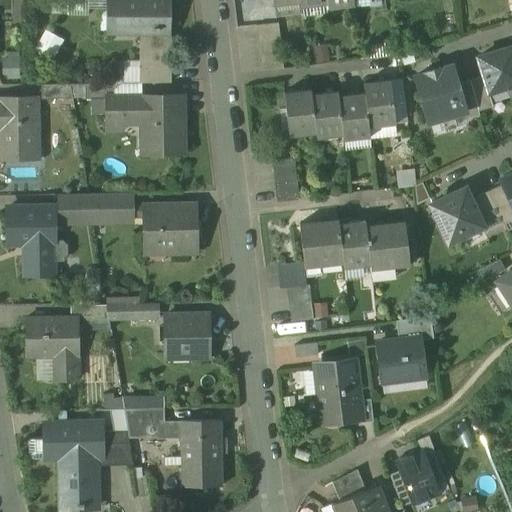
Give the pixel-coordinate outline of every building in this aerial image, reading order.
[(170,0),(105,0),(106,30),(141,30),(142,57),(139,57),(139,83),(172,82),(170,0)] [(277,22),(254,25),(256,37),(279,35),(277,22)] [(279,35),(256,37),(257,49),(280,46),(279,35)] [(280,46),(257,49),(258,60),(282,57),(280,46)] [(511,46),(477,57),(483,76),(488,92),(511,85),(511,46)] [(282,57),(258,60),(260,72),(283,69),(282,57)] [(440,68),(425,73),(425,74),(414,77),(427,122),(464,111),(465,111),(457,84),(453,72),(446,68),(440,69),(440,68)] [(483,76),(469,80),(478,111),(492,106),(488,92),(483,76)] [(478,111),(469,80),(457,84),(465,111),(464,111),(466,119),(479,115),(478,111)] [(389,81),(363,84),(364,93),(368,123),(393,120),(389,81)] [(115,97),(115,83),(84,84),(85,99),(105,99),(105,98),(115,97)] [(70,84),(40,85),(41,100),(72,100),(70,84)] [(310,91),(283,94),(288,137),(315,133),(311,95),(310,91)] [(337,91),(311,95),(315,133),(316,139),(342,136),(338,96),(337,91)] [(364,93),(338,96),(342,136),(369,133),(368,123),(364,93)] [(141,95),(141,97),(115,97),(105,98),(105,99),(105,123),(142,122),(142,155),(182,154),(182,136),(181,94),(141,95)] [(36,160),(35,97),(0,97),(0,131),(7,132),(8,160),(36,160)] [(293,155),(271,157),(273,168),(294,165),(293,155)] [(294,165),(273,168),(274,179),(296,177),(294,165)] [(511,172),(500,179),(502,184),(511,205),(511,172)] [(296,177),(274,179),(275,191),(297,188),(296,177)] [(511,205),(502,184),(487,191),(503,224),(511,219),(511,205)] [(297,188),(275,191),(276,202),(299,200),(297,188)] [(464,189),(431,205),(448,241),(480,226),(482,225),(469,199),(464,189)] [(487,191),(469,199),(482,225),(480,226),(484,233),(503,224),(487,191)] [(104,212),(104,194),(88,195),(90,210),(92,222),(105,222),(105,212),(104,212)] [(131,212),(131,194),(104,194),(104,212),(105,212),(131,212)] [(88,195),(60,195),(60,211),(90,210),(88,195)] [(195,204),(171,205),(171,207),(160,207),(160,205),(143,205),(144,251),(172,250),(172,253),(196,253),(195,204)] [(54,207),(7,208),(7,244),(25,244),(25,276),(52,275),(52,243),(55,243),(54,207)] [(338,220),(298,224),(304,268),(343,264),(338,224),(338,220)] [(364,221),(338,224),(343,264),(343,268),(370,266),(365,226),(364,221)] [(404,221),(365,226),(370,266),(370,270),(409,266),(409,261),(404,221)] [(499,259),(478,270),(483,280),(504,270),(499,259)] [(511,269),(496,280),(511,304),(511,269)] [(309,285),(287,288),(288,299),(310,297),(309,285)] [(310,297),(288,299),(289,310),(311,308),(310,297)] [(158,304),(106,305),(108,319),(131,318),(131,319),(158,319),(158,304)] [(108,319),(106,305),(69,306),(69,317),(69,319),(76,319),(108,319)] [(311,308),(289,310),(291,322),(313,319),(311,308)] [(208,315),(164,316),(164,358),(209,357),(208,315)] [(69,319),(69,317),(24,318),(24,354),(37,355),(54,355),(54,378),(54,379),(74,379),(74,378),(74,354),(77,352),(76,319),(69,319)] [(430,317),(396,321),(398,343),(420,340),(432,338),(430,317)] [(398,343),(376,346),(382,383),(426,376),(420,340),(398,343)] [(317,343),(294,345),(296,358),(319,356),(317,343)] [(54,355),(37,355),(38,378),(54,378),(54,355)] [(355,362),(316,367),(319,393),(358,389),(355,362)] [(358,389),(319,393),(323,421),(362,417),(360,401),(358,389)] [(370,400),(360,401),(362,417),(362,424),(373,423),(370,400)] [(164,409),(123,409),(127,431),(128,438),(181,438),(180,421),(164,421),(164,409)] [(101,422),(66,423),(66,411),(58,411),(58,423),(44,423),(45,458),(45,459),(96,458),(101,458),(101,431),(101,422)] [(220,420),(180,420),(181,438),(181,487),(222,486),(220,420)] [(127,431),(101,431),(101,458),(131,457),(128,438),(127,431)] [(45,439),(28,439),(28,452),(29,455),(32,458),(35,458),(45,458),(45,439)] [(421,452),(397,462),(400,471),(413,502),(413,503),(438,493),(434,485),(424,460),(421,452)] [(445,480),(436,456),(424,460),(434,485),(445,480)] [(96,458),(60,459),(61,509),(77,508),(97,508),(96,458)] [(357,470),(332,483),(339,501),(365,491),(357,470)] [(413,502),(400,471),(389,475),(401,507),(413,502)] [(339,501),(334,503),(337,511),(386,511),(387,511),(377,486),(365,491),(339,501)] [(463,509),(463,511),(484,511),(481,503),(463,509)]
